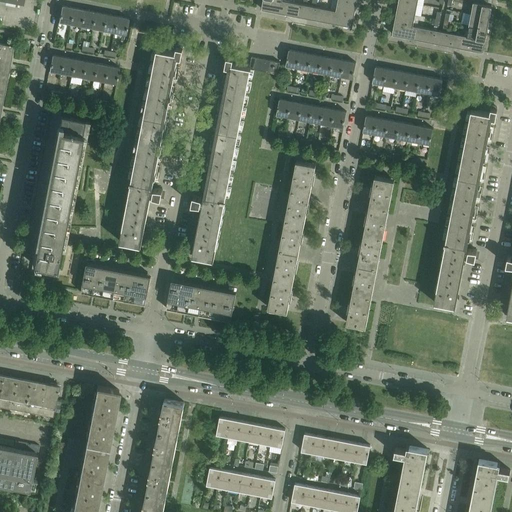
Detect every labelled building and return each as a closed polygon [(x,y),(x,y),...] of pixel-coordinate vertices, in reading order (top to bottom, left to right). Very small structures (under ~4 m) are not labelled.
[(283,1),(277,0),(263,0),(262,9),(285,13),(287,1),(283,0),(283,1)] [(339,0),(338,0),(337,11),(355,15),(357,3),(339,0)] [(418,3),(399,0),(397,11),(416,15),(418,3)] [(310,5),(287,1),(285,13),(307,18),(310,5)] [(492,6),(474,2),(472,14),(490,17),(492,6)] [(332,10),(312,6),(310,5),(307,18),(330,22),(332,10)] [(73,8),(62,6),(59,21),(59,22),(59,23),(63,24),(64,22),(70,23),(73,8)] [(84,10),(73,8),(70,23),(70,26),(74,26),(75,24),(81,26),(84,10)] [(84,10),(81,26),(81,28),(85,28),(86,26),(92,28),(95,12),(84,10)] [(355,15),(337,11),(332,10),(330,22),(353,27),(355,15)] [(416,15),(397,11),(395,23),(413,26),(414,26),(416,15)] [(95,12),(92,28),(92,30),(96,31),(97,29),(103,30),(106,14),(95,12)] [(117,16),(106,14),(103,30),(103,32),(107,33),(108,31),(114,32),(117,16)] [(490,17),(472,14),(469,25),(488,29),(490,17)] [(129,18),(117,16),(114,32),(114,34),(118,35),(118,33),(126,34),(129,18)] [(413,26),(395,23),(393,34),(416,39),(418,26),(414,26),(413,26)] [(60,25),(56,41),(65,43),(69,27),(60,25)] [(488,29),(469,25),(467,36),(467,37),(486,40),(488,29)] [(440,31),(418,26),(416,39),(438,43),(440,31)] [(463,35),(443,31),(440,31),(438,43),(461,47),(463,35)] [(486,40),(467,37),(467,36),(463,35),(461,47),(483,52),(486,40)] [(0,43),(0,120),(15,45),(5,43),(5,44),(0,43)] [(151,188),(159,145),(176,57),(182,58),(184,49),(183,48),(183,46),(178,45),(178,47),(177,47),(176,53),(157,49),(132,180),(131,180),(131,182),(132,182),(120,241),(142,246),(152,195),(154,195),(153,196),(161,198),(162,196),(164,196),(165,192),(163,191),(163,189),(155,189),(153,189),(153,188),(151,188)] [(301,52),(289,49),(286,65),(287,65),(287,67),(291,68),(291,66),(298,67),(301,52)] [(312,54),(301,52),(298,67),(298,68),(298,70),(302,70),(302,68),(309,70),(312,54)] [(323,56),(312,54),(309,70),(309,72),(313,72),(313,70),(320,72),(323,56)] [(64,57),(52,55),(49,71),(50,71),(50,73),(54,73),(54,71),(61,73),(64,57)] [(234,58),(233,58),(233,56),(229,55),(228,57),(226,67),(231,68),(206,198),(204,198),(204,199),(202,199),(202,198),(194,195),(194,197),(192,198),(191,202),(193,202),(192,204),(201,205),(201,204),(203,204),(193,256),(214,260),(226,201),(227,201),(227,199),(226,199),(251,69),(252,67),(250,67),(233,64),(234,58)] [(334,58),(323,56),(320,72),(319,74),(324,75),(324,73),(331,74),(334,58)] [(64,57),(61,73),(60,75),(65,76),(65,74),(72,75),(75,59),(64,57)] [(257,70),(259,58),(252,57),(250,67),(252,67),(251,69),(257,70)] [(264,71),(266,59),(259,58),(257,70),(264,71)] [(345,60),(334,58),(331,74),(330,76),(335,77),(335,75),(342,76),(345,60)] [(86,61),(75,59),(72,75),(71,77),(76,78),(76,76),(83,77),(86,61)] [(271,72),(273,61),(266,59),(264,71),(271,72)] [(356,62),(345,60),(342,76),(341,78),(346,79),(346,77),(353,78),(356,62)] [(97,63),(86,61),(83,77),(82,79),(87,80),(87,78),(94,79),(97,63)] [(278,74),(280,62),(273,61),(271,72),(278,74)] [(108,65),(97,63),(94,79),(93,81),(98,82),(98,80),(105,81),(108,65)] [(119,68),(108,65),(105,81),(104,83),(109,84),(109,82),(116,84),(119,68)] [(388,68),(376,66),(373,82),(374,82),(373,84),(377,85),(378,83),(384,84),(388,68)] [(399,71),(388,68),(384,84),(385,84),(384,86),(388,87),(389,85),(395,86),(399,71)] [(409,73),(399,71),(395,86),(396,86),(395,88),(399,89),(400,87),(406,88),(409,73)] [(420,75),(409,73),(406,88),(406,91),(410,91),(411,89),(417,91),(420,75)] [(431,77),(420,75),(417,91),(417,93),(421,93),(422,91),(428,93),(431,77)] [(443,79),(431,77),(428,93),(428,95),(432,96),(433,94),(440,95),(443,79)] [(291,101),(280,99),(277,114),(277,115),(277,117),(281,117),(282,115),(288,117),(291,101)] [(302,103),(291,101),(288,117),(288,119),(292,120),(293,118),(299,119),(302,103)] [(313,105),(302,103),(299,119),(299,121),(303,122),(304,120),(310,121),(313,105)] [(324,107),(313,105),(310,121),(310,123),(314,124),(315,122),(321,123),(324,107)] [(472,109),(466,136),(446,241),(445,241),(445,243),(446,243),(434,302),(456,306),(466,255),(468,255),(467,256),(476,259),(476,257),(478,257),(479,253),(477,252),(477,250),(469,249),(469,250),(467,250),(467,249),(465,248),(490,118),(496,119),(498,109),(497,109),(497,107),(493,106),(492,108),(491,108),(490,113),(472,109)] [(335,109),(324,107),(321,123),(321,125),(325,126),(326,124),(332,125),(335,109)] [(347,111),(335,109),(332,125),(332,127),(336,128),(337,126),(344,127),(347,111)] [(61,115),(39,227),(32,264),(56,268),(85,119),(61,115)] [(378,118),(367,115),(364,131),(364,133),(368,134),(368,132),(375,133),(378,118)] [(389,120),(378,118),(375,133),(375,135),(379,136),(379,134),(386,135),(389,120)] [(400,122),(389,120),(386,135),(386,137),(390,138),(390,136),(397,138),(400,122)] [(411,124),(400,122),(397,138),(397,140),(401,140),(401,138),(408,140),(411,124)] [(422,126),(411,124),(408,140),(408,142),(412,142),(412,140),(419,142),(422,126)] [(434,128),(422,126),(419,142),(419,144),(423,145),(423,143),(431,144),(434,128)] [(316,164),(302,162),(297,161),(296,166),(291,190),(311,194),(313,179),(314,174),(316,164)] [(375,176),(373,191),(372,193),(370,205),(389,209),(395,179),(375,176)] [(305,223),(309,203),(311,194),(291,190),(286,219),(305,223)] [(389,209),(370,205),(364,234),(383,238),(389,209)] [(305,223),(286,219),(280,249),(299,252),(305,223)] [(383,238),(364,234),(358,264),(378,267),(383,238)] [(299,252),(280,249),(274,278),(294,282),(299,252)] [(87,263),(86,268),(82,292),(93,294),(98,265),(87,263)] [(378,267),(358,264),(353,293),(372,297),(378,267)] [(109,267),(98,265),(93,294),(103,296),(109,267)] [(119,269),(109,267),(103,296),(114,298),(119,269)] [(130,271),(119,269),(114,298),(124,300),(130,271)] [(141,273),(130,271),(124,300),(135,302),(141,273)] [(152,275),(141,273),(135,302),(146,304),(152,275)] [(294,282),(274,278),(269,307),(279,309),(288,311),(294,282)] [(173,279),(172,284),(167,308),(178,310),(183,281),(173,279)] [(194,283),(183,281),(178,310),(189,312),(194,283)] [(205,286),(194,283),(189,312),(199,314),(205,286)] [(215,288),(205,286),(199,314),(210,316),(215,290),(215,288)] [(215,288),(215,290),(210,316),(220,319),(226,290),(215,288)] [(237,292),(226,290),(220,319),(231,321),(236,297),(237,292)] [(372,297),(353,293),(347,322),(348,323),(356,324),(366,326),(367,325),(372,297)] [(56,400),(59,385),(0,373),(0,406),(53,417),(54,409),(59,410),(61,401),(56,400)] [(118,389),(98,385),(92,414),(113,418),(115,407),(117,407),(118,402),(116,401),(118,389)] [(165,399),(159,429),(179,433),(185,402),(165,399)] [(113,418),(92,414),(87,442),(107,446),(109,435),(111,436),(112,430),(110,430),(113,418)] [(217,434),(229,436),(232,419),(220,416),(217,434)] [(242,421),(232,419),(229,436),(239,438),(242,421)] [(253,423),(242,421),(239,438),(250,440),(253,423)] [(264,425),(253,423),(250,440),(261,442),(264,425)] [(275,427),(264,425),(261,442),(272,444),(275,427)] [(286,429),(275,427),(272,444),(282,447),(286,429)] [(159,429),(153,460),(173,464),(179,433),(159,429)] [(302,450),(313,452),(316,435),(305,433),(302,450)] [(327,437),(316,435),(313,452),(324,454),(327,437)] [(338,439),(327,437),(324,454),(334,456),(338,439)] [(349,441),(338,439),(334,456),(345,459),(349,441)] [(360,443),(349,441),(345,459),(356,461),(360,443)] [(107,446),(87,442),(81,471),(102,475),(104,464),(106,464),(107,459),(105,458),(107,446)] [(371,445),(360,443),(356,461),(367,463),(371,445)] [(0,485),(29,491),(37,452),(0,444),(0,485)] [(416,511),(417,511),(429,449),(410,446),(409,450),(396,447),(395,454),(408,456),(397,511),(416,511)] [(480,459),(469,511),(488,511),(496,473),(510,476),(511,470),(497,467),(498,463),(480,459)] [(153,460),(147,491),(167,495),(173,464),(153,460)] [(207,484),(219,487),(222,469),(211,467),(207,484)] [(233,471),(222,469),(219,487),(229,488),(233,471)] [(102,475),(81,471),(75,500),(96,503),(98,492),(100,493),(101,487),(99,487),(102,475)] [(243,473),(233,471),(229,488),(240,491),(243,473)] [(255,475),(243,473),(240,491),(251,493),(255,475)] [(265,477),(255,475),(251,493),(262,495),(265,477)] [(276,479),(265,477),(262,495),(273,497),(276,479)] [(292,501),(303,503),(307,485),(296,483),(292,501)] [(317,487),(307,485),(303,503),(314,505),(317,487)] [(328,489),(317,487),(314,505),(325,507),(328,489)] [(339,491),(328,489),(325,507),(336,509),(339,491)] [(147,491),(143,511),(163,511),(167,495),(147,491)] [(350,493),(339,491),(336,509),(347,511),(350,493)] [(357,511),(361,495),(350,493),(347,511),(351,511),(357,511)] [(94,511),(96,503),(75,500),(73,511),(94,511)]
